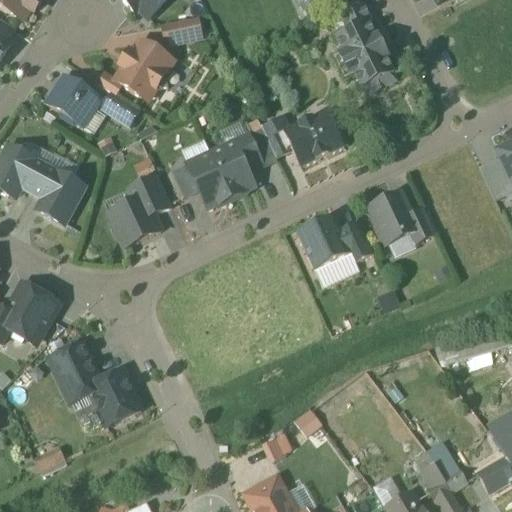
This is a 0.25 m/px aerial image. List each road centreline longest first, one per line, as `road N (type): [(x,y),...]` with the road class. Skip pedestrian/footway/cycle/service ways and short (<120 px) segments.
road 1 (residential): [(125,302),(155,278),(301,210)]
road 2 (residential): [(210,472),(165,367),(125,302)]
road 3 (residential): [(463,134),(301,210)]
road 4 (residential): [(463,134),(397,0)]
road 5 (residential): [(125,302),(0,245)]
road 6 (residential): [(0,128),(86,24)]
